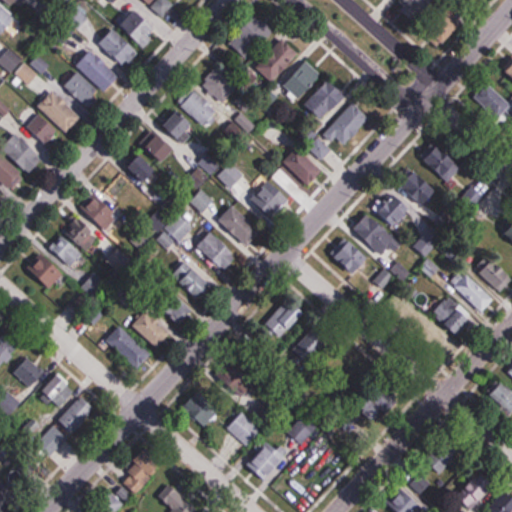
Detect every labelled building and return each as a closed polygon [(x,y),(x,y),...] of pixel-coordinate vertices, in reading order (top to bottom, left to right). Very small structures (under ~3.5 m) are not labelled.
[(405,0),(422,12),(430,0),(405,0)] [(158,30),(137,9),(122,24),(143,45),(158,30)] [(230,43),(246,59),(274,31),(257,15),(230,43)] [(139,51),(114,27),(100,42),(124,66),(139,51)] [(271,82),(300,53),(285,38),(256,67),(271,82)] [(105,91),(120,77),(94,49),(79,63),(105,91)] [(283,87),(299,100),(321,73),(305,60),(283,87)] [(100,92),(78,70),(65,84),(87,106),(100,92)] [(203,85),(221,103),(235,89),(217,71),(203,85)] [(322,121),(347,96),(330,78),(305,103),(322,121)] [(483,96),(507,126),(511,121),(511,105),(496,86),(483,96)] [(181,105),(206,125),(219,109),(194,89),(181,105)] [(67,131),(81,116),(54,90),(39,105),(67,131)] [(357,104),(321,132),(336,151),(372,122),(357,104)] [(181,139),(195,123),(179,109),(165,125),(181,139)] [(27,126),(47,144),(59,131),(39,113),(27,126)] [(176,149),(155,128),(142,141),(163,162),(176,149)] [(3,148),(31,173),(44,157),(17,133),(3,148)] [(425,164),(458,180),(469,158),(436,142),(425,164)] [(280,161),(293,180),(310,168),(296,149),(280,161)] [(0,177),(15,189),(27,174),(0,153),(0,177)] [(129,164),(143,184),(158,173),(144,153),(129,164)] [(400,184),(422,206),(439,190),(417,167),(400,184)] [(291,198),(270,179),(251,198),(272,218),(291,198)] [(215,199),(201,188),(190,201),(204,213),(215,199)] [(394,227),(411,209),(394,191),(376,209),(394,227)] [(87,207),(105,227),(119,215),(100,195),(87,207)] [(219,219),(247,246),(262,231),(235,204),(219,219)] [(158,230),(169,220),(158,210),(148,220),(158,230)] [(381,254),(397,239),(369,211),(353,227),(381,254)] [(194,225),(179,213),(165,229),(179,241),(194,225)] [(73,233),(93,253),(107,240),(86,220),(73,233)] [(238,256),(212,230),(198,244),(224,270),(238,256)] [(83,254),(63,234),(51,246),(71,266),(83,254)] [(368,262),(351,235),(333,247),(350,274),(368,262)] [(51,288),(65,273),(43,251),(29,266),(51,288)] [(478,261),(492,291),(509,283),(495,253),(478,261)] [(174,274),(198,299),(212,285),(188,260),(174,274)] [(451,282),(481,312),(494,299),(464,269),(451,282)] [(178,325),(193,311),(174,289),(158,303),(178,325)] [(307,309),(291,295),(265,324),(282,338),(307,309)] [(440,307),(451,316),(445,323),(461,336),(476,319),(448,297),(440,307)] [(403,308),(410,316),(419,309),(411,300),(403,308)] [(172,332),(147,309),(133,324),(157,348),(172,332)] [(444,356),(457,340),(429,315),(415,330),(444,356)] [(136,369),(151,355),(123,325),(108,338),(136,369)] [(294,350),(308,363),(330,339),(316,326),(294,350)] [(30,389),(46,374),(30,356),(14,371),(30,389)] [(357,360),(345,357),(342,371),(354,373),(357,360)] [(77,391),(58,374),(42,391),(61,408),(77,391)] [(511,410),(511,386),(510,382),(493,389),(504,414),(511,410)] [(394,406),(375,389),(359,407),(378,424),(394,406)] [(185,406),(205,426),(221,411),(200,391),(185,406)] [(59,419),(72,434),(95,414),(82,399),(59,419)] [(345,432),(355,423),(345,411),(335,420),(345,432)] [(262,430),(242,412),(227,428),(247,446),(262,430)] [(268,426),(274,418),(265,412),(260,419),(268,426)] [(275,447),(269,442),(251,461),(270,479),(315,431),(302,419),(275,447)] [(65,471),(81,455),(60,434),(45,450),(65,471)] [(136,494),(158,472),(144,458),(122,480),(136,494)] [(275,489),(293,504),(312,483),(294,467),(275,489)] [(483,470),(458,495),(472,509),(497,484),(483,470)] [(158,497),(172,511),(195,511),(198,510),(172,483),(158,497)] [(111,489),(91,508),(94,511),(115,511),(127,501),(119,494),(117,495),(111,489)] [(417,511),(424,507),(407,489),(392,504),(399,511),(417,511)] [(488,510),(489,511),(511,511),(511,493),(508,490),(488,510)]
